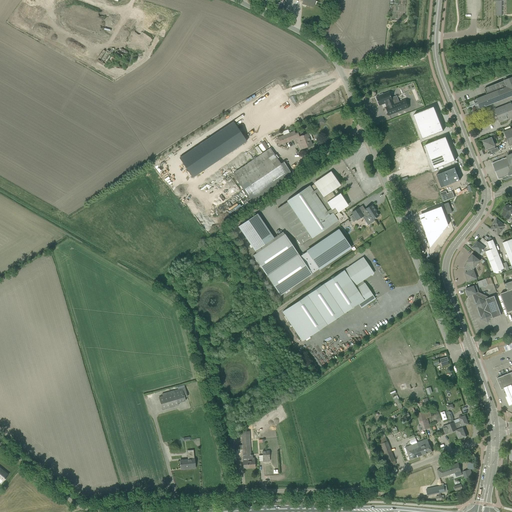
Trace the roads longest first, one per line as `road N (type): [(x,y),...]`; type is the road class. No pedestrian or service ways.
road 1 (unclassified): [(472,443),(354,490),(96,508),(76,505),(0,443)]
road 2 (unclassified): [(452,351),(333,58),(233,0)]
road 3 (tertiary): [(484,195),(439,73),(438,0)]
road 4 (tertiary): [(470,345),(445,264),(484,195)]
road 5 (primary): [(230,511),(375,511)]
road 6 (unknown): [(402,171),(450,153),(451,135),(399,154),(398,163)]
